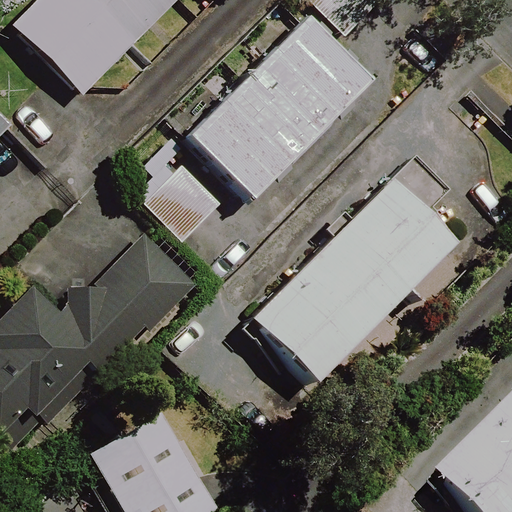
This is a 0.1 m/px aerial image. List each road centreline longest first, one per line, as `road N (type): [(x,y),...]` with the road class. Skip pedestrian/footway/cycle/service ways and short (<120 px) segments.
road 1 (unknown): [(511,262),(268,511)]
road 2 (unknown): [(0,233),(226,0)]
